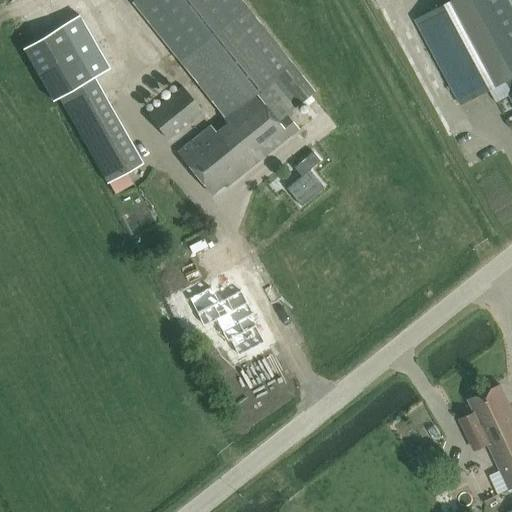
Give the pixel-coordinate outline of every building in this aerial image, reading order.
[(240,0),(134,0),(225,114),(179,151),(212,193),(226,182),(228,184),(300,128),(287,111),(299,102),(314,90),(291,62),(240,0)] [(511,0),(452,0),(418,19),(462,102),(507,78),(511,86),(511,94),(511,0)] [(106,181),(119,174),(140,160),(125,133),(110,106),(95,79),(61,97),(106,181)] [(168,138),(202,112),(182,86),(148,113),(168,138)] [(511,407),(501,384),(470,398),(475,411),(461,418),(477,451),(490,445),(510,489),(511,487),(511,407)] [(445,490),(441,482),(430,487),(434,495),(445,490)]
